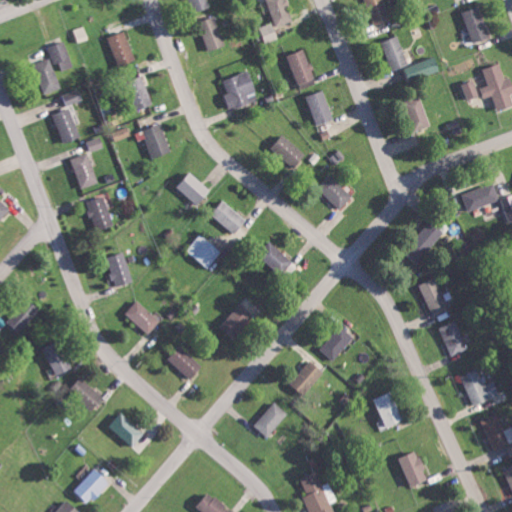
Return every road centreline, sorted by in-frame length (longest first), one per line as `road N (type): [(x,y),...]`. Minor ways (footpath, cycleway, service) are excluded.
road 1 (residential): [(35,0),(193,111),(224,156),(374,285),(484,511)]
road 2 (residential): [(151,491),(413,185),(511,140)]
road 3 (residential): [(0,94),(96,339),(271,511)]
road 4 (residential): [(319,0),(399,200)]
